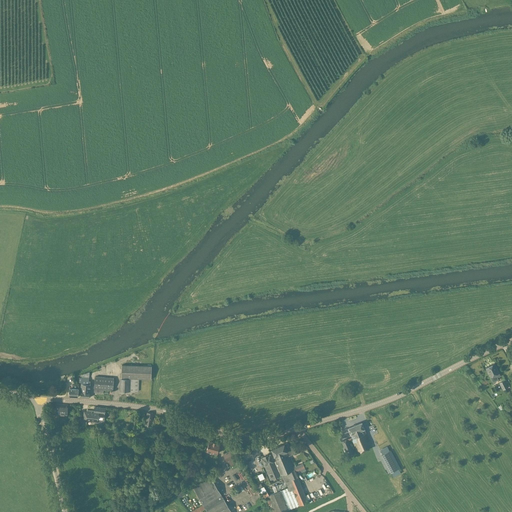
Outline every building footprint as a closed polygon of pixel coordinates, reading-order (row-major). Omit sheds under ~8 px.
[(495,363),(486,368),(492,379),(493,382),(498,380),(497,377),(501,376),(499,372),(495,363)] [(122,365),(121,378),(122,378),(129,378),(140,379),(151,379),(152,366),(141,366),(131,365),(122,365)] [(114,378),(95,376),(94,393),(104,394),(104,390),(114,390),(114,378)] [(79,378),(79,382),(81,382),(80,397),(89,397),(90,381),(89,381),(89,377),(81,377),(81,378),(79,378)] [(139,379),(120,379),(120,391),(139,391),(139,379)] [(505,380),(499,383),(501,386),(503,390),(503,389),(508,387),(505,380)] [(69,389),(69,396),(78,397),(79,386),(72,385),(72,389),(69,389)] [(55,414),(67,415),(68,404),(56,404),(55,414)] [(88,411),(87,418),(87,421),(104,423),(106,408),(95,407),(94,411),(88,410),(88,411)] [(150,425),(152,426),(152,423),(158,424),(159,420),(153,419),(153,413),(148,412),(145,427),(150,427),(150,425)] [(344,447),(343,448),(346,455),(354,452),(349,440),(353,438),(357,450),(371,445),(362,422),(348,428),(352,437),(342,441),(344,447)] [(213,454),(216,455),(217,453),(220,444),(210,441),(207,451),(206,455),(212,456),(213,454)] [(288,444),(288,443),(272,449),(275,456),(276,456),(277,459),(275,459),(281,475),(282,475),(285,482),(286,482),(288,487),(290,491),(293,489),(296,496),(297,498),(290,501),(289,498),(287,499),(283,489),(281,490),(269,495),(266,491),(262,493),(267,501),(269,506),(272,505),(275,511),(283,511),(293,508),(299,505),(302,504),(303,506),(307,505),(306,503),(308,501),(298,477),(296,471),(305,467),(303,463),(294,467),(287,451),(290,450),(289,448),(290,448),(289,447),(290,446),(289,444),(288,444)] [(223,454),(227,461),(237,456),(233,448),(223,454)] [(391,450),(381,455),(394,478),(402,474),(399,468),(400,468),(391,450)] [(262,458),(271,479),(281,475),(275,459),(273,460),(270,454),(268,455),(264,456),(264,457),(262,458)] [(236,457),(228,461),(231,466),(239,462),(236,457)] [(211,477),(193,487),(203,505),(200,507),(203,511),(206,509),(207,511),(231,511),(230,509),(211,477)]
